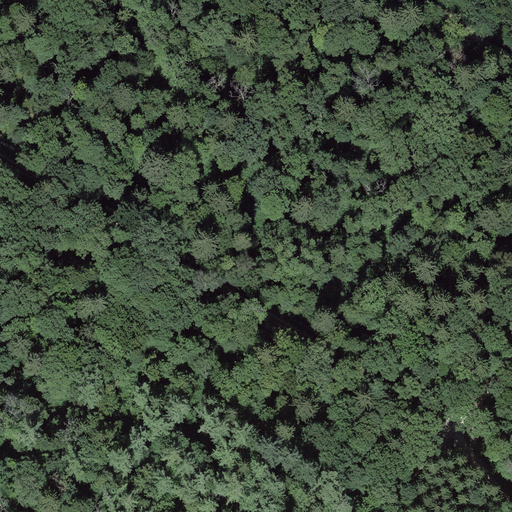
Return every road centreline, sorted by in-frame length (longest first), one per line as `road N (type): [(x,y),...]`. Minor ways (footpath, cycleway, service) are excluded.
road 1 (track): [(511,505),(453,431),(410,396),(0,156)]
road 2 (track): [(511,363),(382,511)]
